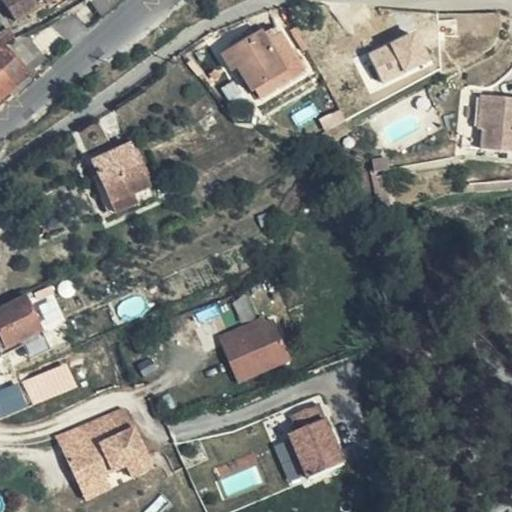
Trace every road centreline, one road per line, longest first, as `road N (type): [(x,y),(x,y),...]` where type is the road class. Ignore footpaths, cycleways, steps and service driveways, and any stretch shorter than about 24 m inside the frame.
road 1 (residential): [(0,174),(192,34),(271,0)]
road 2 (tertiary): [(0,125),(143,0)]
